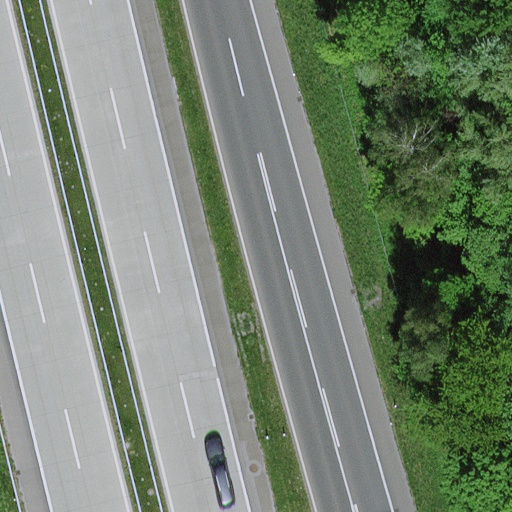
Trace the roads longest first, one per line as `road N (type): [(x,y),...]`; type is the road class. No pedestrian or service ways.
road 1 (motorway): [(215,511),(92,0)]
road 2 (motorway): [(337,445),(221,0)]
road 3 (motorway): [(0,128),(91,511)]
